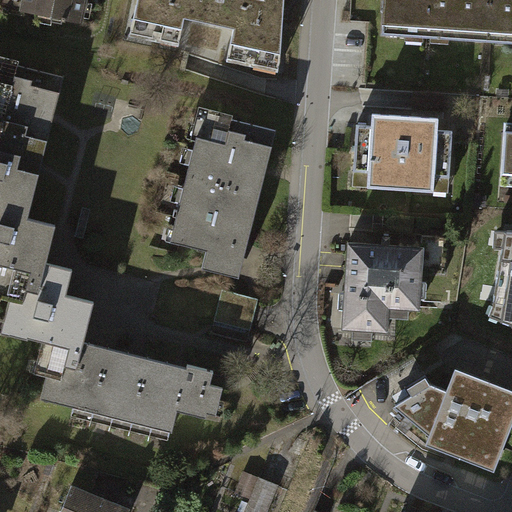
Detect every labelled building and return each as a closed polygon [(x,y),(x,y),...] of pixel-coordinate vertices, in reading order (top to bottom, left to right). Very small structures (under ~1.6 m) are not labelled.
[(80,0),(20,0),(19,9),(76,20),(80,0)] [(132,0),(125,36),(174,46),(181,18),(230,29),(222,61),(274,72),(277,59),(280,0),(132,0)] [(511,0),(379,0),(378,34),(401,36),(401,28),(444,31),(444,39),(511,42),(511,0)] [(64,82),(0,65),(0,302),(9,305),(1,336),(37,345),(30,374),(46,378),(39,403),(173,437),(179,416),(207,423),(209,416),(219,419),(225,393),(211,390),(214,378),(189,371),(188,374),(85,348),(93,318),(96,307),(68,300),(74,273),(47,267),(57,230),(28,223),(64,82)] [(272,130),(198,112),(166,240),(202,249),(197,267),(206,269),(235,276),(272,130)] [(438,118),(373,115),(372,127),(352,126),(350,172),(370,173),(369,188),(434,191),(435,176),(450,177),(452,131),(437,130),(438,118)] [(511,130),(499,130),(496,173),(511,173),(511,130)] [(511,232),(495,231),(493,248),(502,250),(491,318),(511,326),(511,232)] [(425,250),(350,245),(344,331),(389,335),(391,311),(421,313),(425,250)] [(258,302),(221,292),(212,325),(249,335),(253,317),(258,302)] [(511,427),(511,391),(456,370),(448,392),(432,386),(427,378),(408,388),(413,396),(395,407),(431,436),(428,445),(495,471),(511,427)] [(267,511),(278,486),(245,473),(236,493),(251,499),(246,511),(267,511)] [(128,511),(130,509),(72,486),(61,511),(128,511)]
